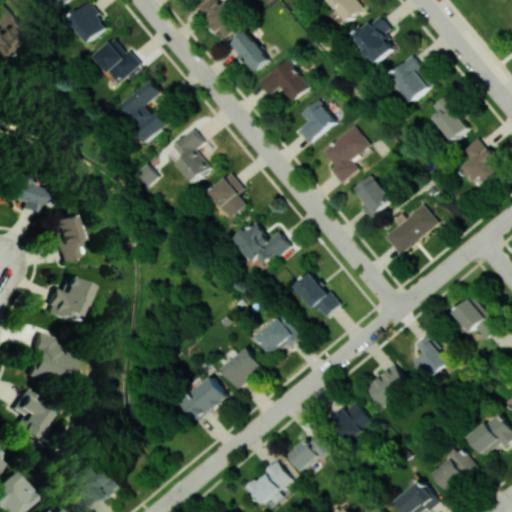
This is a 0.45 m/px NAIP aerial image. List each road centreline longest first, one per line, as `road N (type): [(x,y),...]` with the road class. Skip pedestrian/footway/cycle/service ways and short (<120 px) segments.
road 1 (residential): [(154,511),(511,213)]
road 2 (residential): [(141,0),(329,226)]
road 3 (residential): [(424,0),(511,105)]
